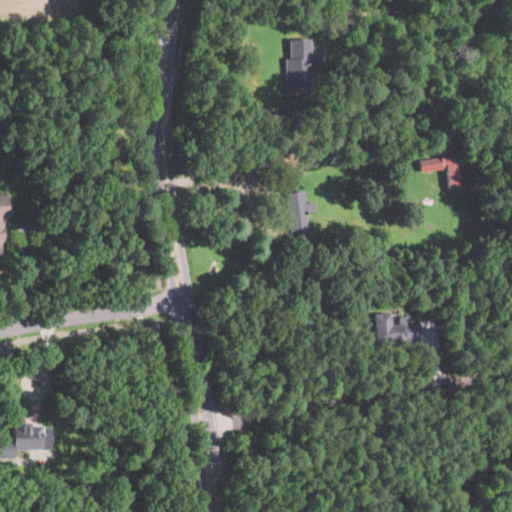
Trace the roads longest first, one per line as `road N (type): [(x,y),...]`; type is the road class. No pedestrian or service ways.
road 1 (primary): [(213,511),(168,198),(163,134),(173,0)]
road 2 (residential): [(183,297),(0,328)]
